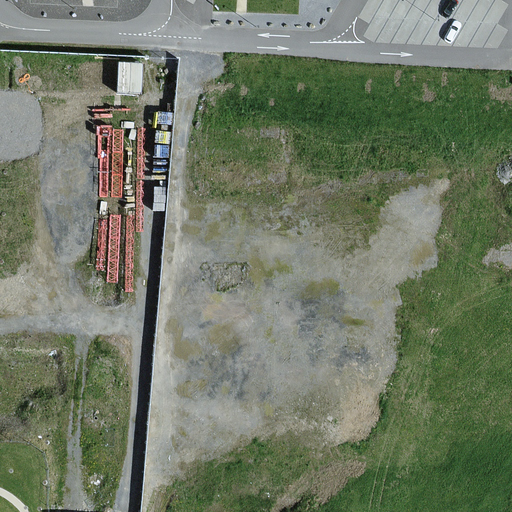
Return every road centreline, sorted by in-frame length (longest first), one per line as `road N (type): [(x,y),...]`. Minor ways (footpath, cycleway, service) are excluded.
road 1 (secondary): [(0,13),(511,26)]
road 2 (unknown): [(157,324),(180,95),(162,35)]
